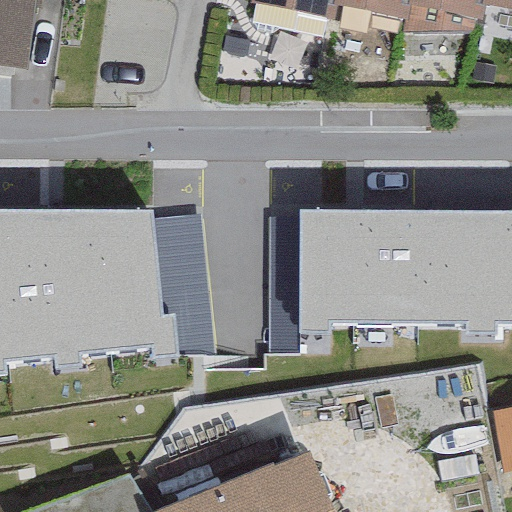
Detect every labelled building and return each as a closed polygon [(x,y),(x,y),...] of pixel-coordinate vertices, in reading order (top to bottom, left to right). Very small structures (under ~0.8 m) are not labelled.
[(37,14),(38,0),(0,0),(0,73),(22,75),(27,13),(37,14)] [(511,18),(511,0),(250,0),(247,16),(329,35),(332,20),(398,34),(402,17),(471,32),(476,11),(511,18)] [(153,208),(0,206),(0,372),(175,363),(153,208)] [(511,208),(292,208),(292,343),(511,343),(511,208)] [(511,417),(493,421),(504,482),(511,480),(511,417)] [(318,511),(299,467),(192,511),(318,511)]
